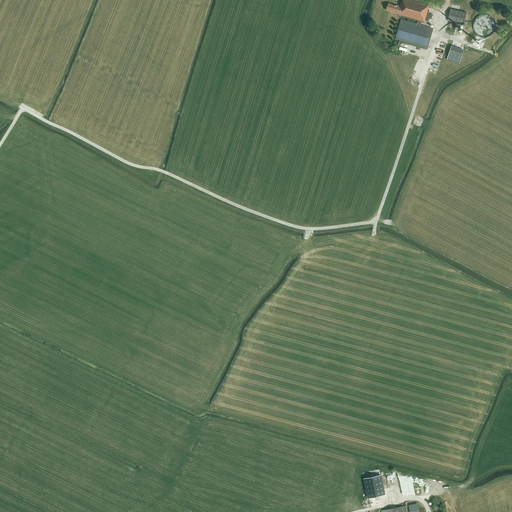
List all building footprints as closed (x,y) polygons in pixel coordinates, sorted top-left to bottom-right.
[(431,19),(433,15),(427,13),(429,5),(410,0),(402,0),(402,2),(401,2),(400,6),(397,5),(397,6),(388,4),(387,10),(391,11),(391,12),(399,14),(399,15),(418,20),(417,24),(401,19),(395,39),(428,48),(433,29),(421,25),(421,21),(424,22),(425,20),(429,21),(429,19),(431,19)] [(448,21),(464,24),(467,12),(451,9),(448,21)] [(497,32),(495,18),(480,19),(482,30),(481,30),(482,34),(497,32)] [(445,55),(447,45),(440,44),(438,51),(441,52),(440,56),(442,57),(443,54),(445,55)] [(447,59),(459,64),(464,51),(452,46),(447,59)] [(385,495),(381,475),(365,478),(369,498),(385,495)]
